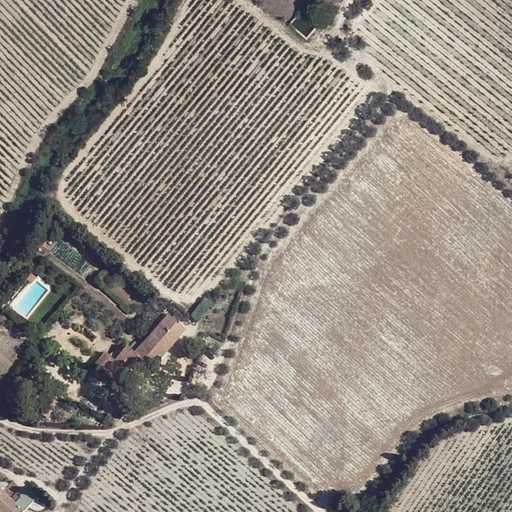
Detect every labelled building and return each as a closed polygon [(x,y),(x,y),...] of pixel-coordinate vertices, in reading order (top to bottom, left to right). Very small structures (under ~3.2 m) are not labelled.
[(55,215),(50,211),(45,219),(49,223),(55,215)] [(31,285),(36,279),(32,276),(27,281),(31,285)] [(151,370),(185,330),(165,313),(149,332),(153,335),(135,355),(127,347),(114,362),(107,355),(97,366),(118,383),(138,359),(151,370)] [(141,325),(146,318),(143,315),(137,321),(141,325)] [(0,511),(24,511),(38,497),(29,489),(25,493),(20,490),(21,489),(13,482),(3,492),(0,488),(0,511)]
